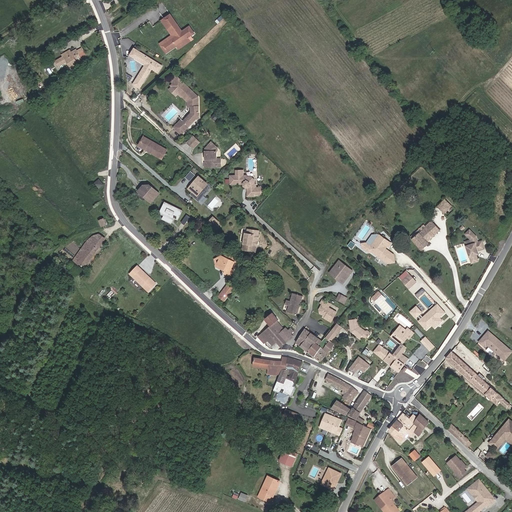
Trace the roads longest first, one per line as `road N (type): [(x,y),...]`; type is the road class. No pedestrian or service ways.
road 1 (residential): [(284,352),(255,343),(117,208),(114,59),(94,0)]
road 2 (residential): [(511,236),(446,350),(403,393)]
road 3 (residential): [(511,492),(403,393)]
road 4 (residential): [(403,393),(342,511)]
road 5 (residential): [(403,393),(379,393),(284,352)]
